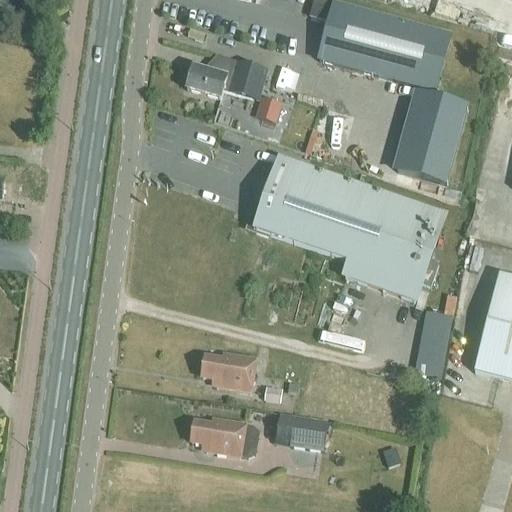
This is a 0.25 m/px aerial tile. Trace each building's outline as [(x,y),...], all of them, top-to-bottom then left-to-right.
[(330,25),(319,64),(435,96),(450,39),(315,2),(311,20),(330,25)] [(262,93),(267,74),(238,65),(233,83),(227,81),(228,80),(195,70),(187,93),(221,103),(224,94),(239,98),(252,102),(255,91),(262,93)] [(419,98),(397,176),(446,189),(468,111),(419,98)] [(276,128),(283,108),(262,101),(255,121),(276,128)] [(415,307),(446,218),(281,161),(260,222),(253,219),(248,232),(306,252),(350,267),(345,283),(415,307)] [(350,267),(306,252),(295,283),(279,278),(275,277),(274,280),(275,280),(273,284),(269,283),(264,298),(269,299),(267,304),(266,307),(269,308),(269,307),(285,312),(283,318),(282,322),(285,322),(301,326),(300,327),(304,328),(305,324),(304,324),(306,317),(309,318),(309,319),(312,320),(313,316),(318,299),(337,306),(345,283),(350,267)] [(511,384),(511,282),(499,279),(474,375),(511,384)] [(448,298),(444,317),(454,319),(457,300),(448,298)] [(223,365),(206,362),(206,361),(205,361),(202,382),(203,382),(203,381),(217,383),(216,390),(251,396),(257,363),(224,357),(223,365)] [(289,388),(288,396),(298,398),(299,390),(289,388)] [(282,394),(266,391),(264,405),(279,407),(282,394)] [(323,456),(328,425),(279,417),(274,448),(323,456)] [(195,426),(191,447),(192,447),(192,446),(206,448),(205,455),(248,462),(256,459),(260,436),(254,429),(214,422),(213,430),(196,427),(196,426),(195,426)]
